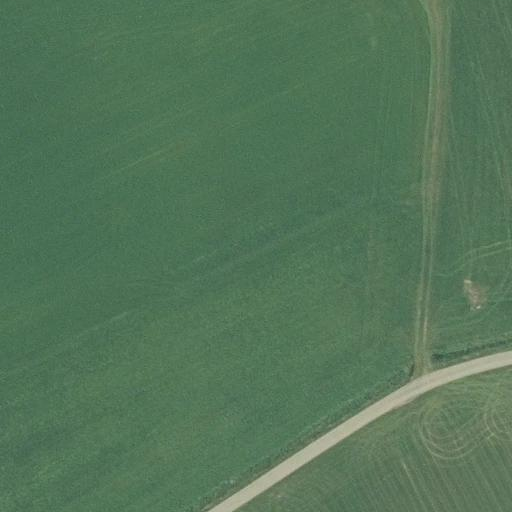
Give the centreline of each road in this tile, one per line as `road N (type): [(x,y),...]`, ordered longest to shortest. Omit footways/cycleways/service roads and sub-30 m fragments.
road 1 (track): [(426,382),(419,324),(427,0)]
road 2 (unclassified): [(511,362),(426,382),(221,511)]
